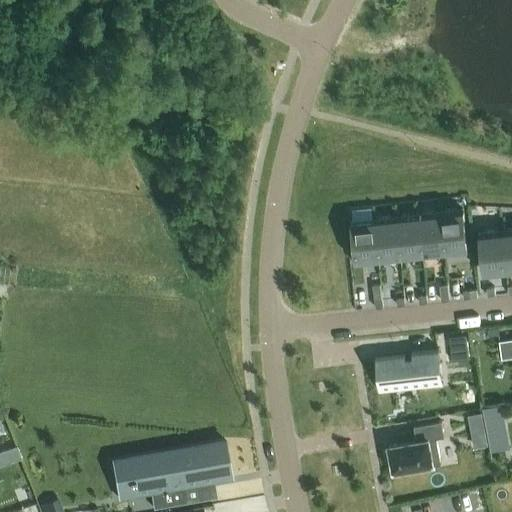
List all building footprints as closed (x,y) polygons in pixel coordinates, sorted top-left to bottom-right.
[(440,211),(444,250),(467,248),(462,208),(440,211)] [(418,213),(422,253),(444,250),(440,211),(418,213)] [(396,215),(400,255),(422,253),(418,213),(396,215)] [(396,215),(374,218),(379,257),(400,255),(396,215)] [(374,218),(352,220),(356,260),(379,257),(374,218)] [(511,229),(502,230),(506,270),(511,268),(511,229)] [(502,230),(478,233),(483,272),(506,270),(502,230)] [(471,289),(463,290),(464,298),(472,297),(471,289)] [(449,292),(441,293),(442,300),(449,299),(449,292)] [(427,294),(419,295),(420,303),(427,302),(427,294)] [(404,296),(397,297),(397,305),(405,304),(404,296)] [(383,299),(375,300),(376,307),(383,307),(383,299)] [(465,334),(450,336),(452,359),(468,357),(465,334)] [(511,336),(499,339),(501,355),(511,353),(511,336)] [(405,352),(375,356),(380,392),(443,385),(438,348),(412,351),(413,355),(406,356),(405,352)] [(502,406),(483,409),(487,431),(506,427),(502,406)] [(482,412),(468,415),(471,431),(485,429),(482,412)] [(390,448),(385,449),(388,464),(393,463),(394,472),(441,464),(437,439),(445,438),(441,420),(414,426),(416,439),(389,444),(390,448)] [(153,508),(186,502),(183,486),(233,477),(226,441),(111,461),(118,497),(150,492),(153,508)] [(17,447),(0,452),(0,465),(20,458),(17,447)] [(46,511),(64,511),(59,495),(43,501),(46,511)]
